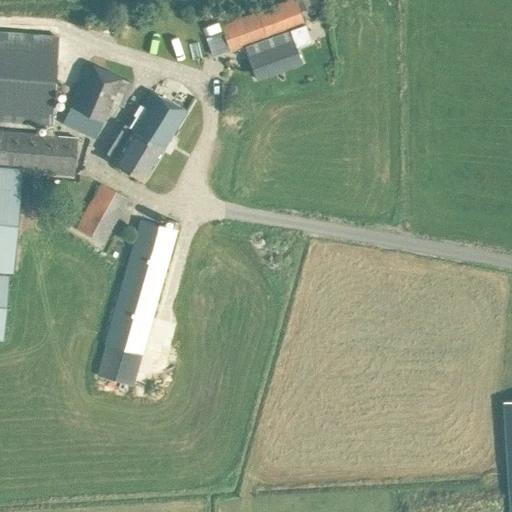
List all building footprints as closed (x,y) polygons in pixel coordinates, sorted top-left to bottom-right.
[(229,50),(244,45),(256,79),(302,62),(289,28),(305,23),(296,0),(221,28),(229,50)] [(56,136),(0,131),(0,120),(53,124),(60,35),(0,30),(0,168),(18,170),(73,174),(76,137),(56,136)] [(73,106),(65,124),(95,137),(112,101),(123,106),(134,83),(88,62),(69,104),(73,106)] [(134,127),(132,130),(124,124),(106,154),(114,159),(112,162),(143,181),(187,110),(152,88),(129,125),(134,127)] [(0,168),(0,338),(3,339),(18,170),(0,168)] [(77,229),(104,243),(118,215),(128,198),(102,183),(77,229)] [(97,375),(131,385),(175,229),(141,220),(97,375)]
